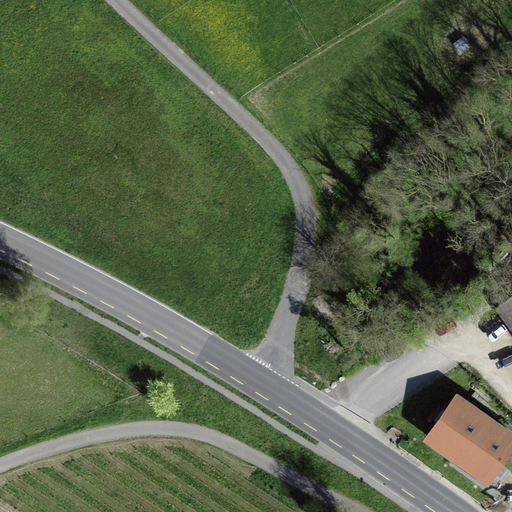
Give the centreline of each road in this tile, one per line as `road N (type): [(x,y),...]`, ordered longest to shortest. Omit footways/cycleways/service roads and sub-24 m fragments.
road 1 (primary): [(456,511),(266,382),(80,275),(0,239)]
road 2 (track): [(0,469),(90,436),(178,428),(346,511)]
